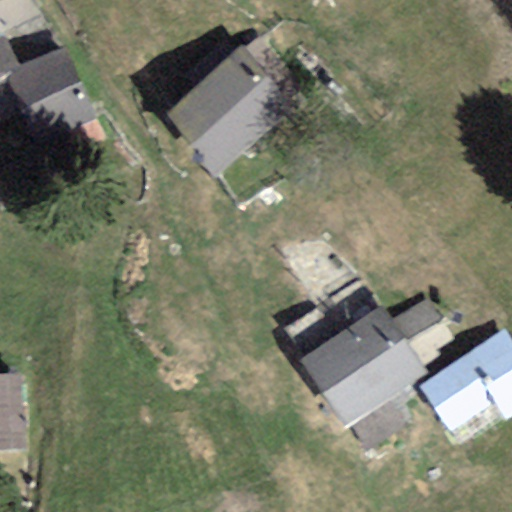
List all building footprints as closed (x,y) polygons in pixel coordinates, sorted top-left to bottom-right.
[(27,0),(0,0),(0,27),(33,12),(27,0)] [(309,47),(255,3),(177,99),(231,143),(309,47)] [(7,37),(0,39),(0,110),(19,104),(33,142),(93,120),(64,43),(16,61),(7,37)] [(383,302),(297,351),(335,418),(458,348),(429,297),(392,317),(383,302)] [(511,340),(507,332),(417,384),(445,431),(491,405),(499,419),(511,411),(511,340)] [(21,367),(0,369),(0,472),(32,469),(21,367)]
